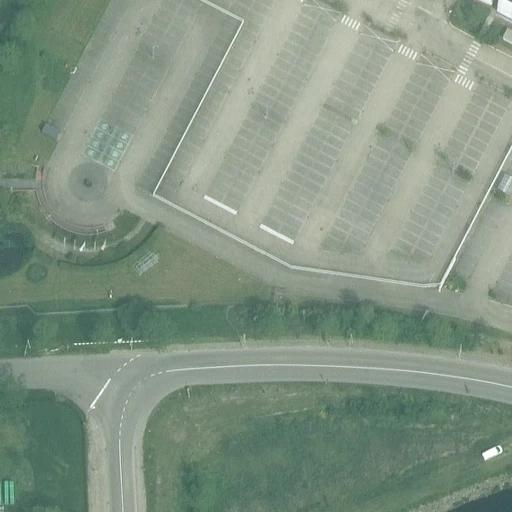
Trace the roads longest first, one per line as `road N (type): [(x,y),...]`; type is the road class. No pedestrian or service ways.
road 1 (tertiary): [(143,404),(157,389),(209,370),(321,364),(511,387)]
road 2 (unknown): [(231,0),(134,199)]
road 3 (unclassified): [(0,375),(98,379),(143,404)]
